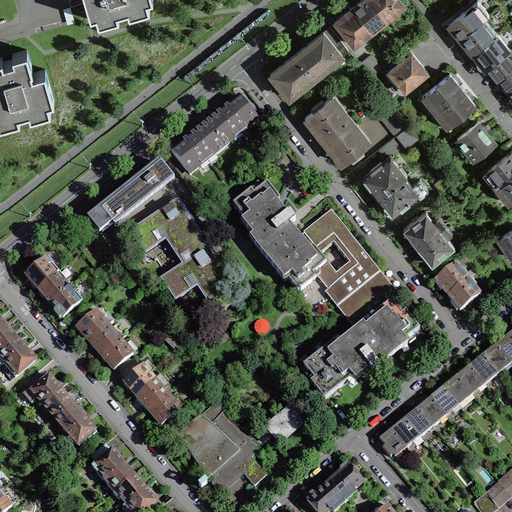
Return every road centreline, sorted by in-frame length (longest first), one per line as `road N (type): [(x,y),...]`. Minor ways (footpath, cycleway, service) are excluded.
road 1 (residential): [(240,61),(466,338)]
road 2 (secondary): [(0,254),(240,61)]
road 3 (residential): [(0,279),(200,511)]
road 4 (residential): [(466,338),(354,432)]
road 5 (residential): [(354,432),(262,511)]
